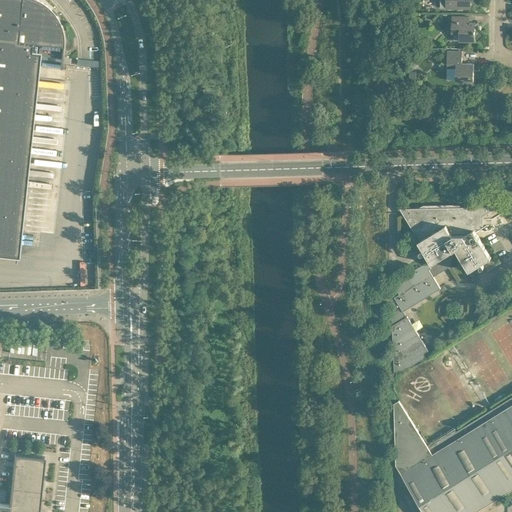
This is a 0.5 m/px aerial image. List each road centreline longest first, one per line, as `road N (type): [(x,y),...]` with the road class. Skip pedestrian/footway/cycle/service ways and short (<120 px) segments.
road 1 (secondary): [(134,511),(133,305)]
road 2 (tertiary): [(511,166),(323,166)]
road 3 (secondary): [(105,0),(123,69),(126,174)]
road 4 (secondary): [(147,174),(143,52),(128,0)]
road 5 (tertiary): [(147,174),(323,166)]
road 6 (track): [(339,154),(337,0)]
road 7 (secondary): [(133,305),(145,279),(147,174)]
road 8 (unclassified): [(133,305),(0,308)]
road 9 (secondary): [(126,174),(124,282),(133,305)]
